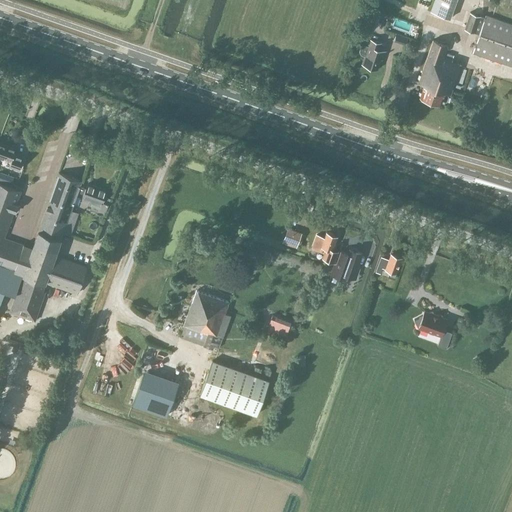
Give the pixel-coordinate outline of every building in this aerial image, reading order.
[(457,0),(434,0),(431,11),(451,18),(457,0)] [(474,53),(511,66),(511,23),(486,14),(485,17),(470,12),(465,29),(477,33),(480,24),(483,25),(474,53)] [(362,55),(365,56),(363,63),(378,69),(381,59),(383,59),(386,51),(381,49),(383,43),(369,38),(367,45),(366,44),(362,45),(360,51),(362,55)] [(453,60),(455,55),(446,52),(448,45),(434,40),(419,83),(425,85),(421,96),(442,104),(446,91),(452,93),(462,64),(453,60)] [(9,167),(20,170),(24,157),(15,154),(17,148),(0,142),(0,156),(11,161),(9,167)] [(61,239),(64,231),(74,203),(77,194),(78,192),(84,194),(83,197),(90,199),(88,204),(91,205),(92,208),(93,209),(96,210),(98,210),(100,208),(106,210),(110,198),(104,196),(107,189),(99,187),(98,188),(88,184),(86,188),(80,186),(82,180),(59,172),(42,221),(38,231),(61,239)] [(5,238),(0,235),(0,231),(1,230),(4,221),(10,224),(14,211),(16,211),(18,204),(17,204),(21,191),(0,183),(0,304),(5,291),(16,294),(33,247),(5,238)] [(75,210),(81,212),(84,202),(78,200),(75,210)] [(284,240),(297,244),(302,232),(288,227),(284,240)] [(55,255),(59,246),(61,239),(38,231),(33,247),(16,294),(14,298),(10,312),(35,321),(45,291),(43,291),(46,282),(77,293),(87,266),(55,255)] [(312,248),(320,251),(322,246),(328,248),(325,257),(335,261),(339,251),(334,249),(336,244),(335,244),(338,236),(333,234),(333,233),(329,232),(328,232),(327,232),(325,238),(317,235),(312,248)] [(363,253),(358,251),(357,249),(354,247),(352,249),(351,248),(349,253),(341,251),(338,263),(335,264),(332,274),(343,278),(345,278),(346,277),(347,277),(348,275),(352,277),(354,277),(356,277),(357,276),(358,275),(359,274),(361,268),(358,267),(363,253)] [(389,276),(395,279),(402,258),(391,254),(390,259),(382,257),(377,272),(381,274),(383,268),(392,271),(391,274),(390,273),(389,276)] [(189,340),(213,348),(214,346),(219,347),(221,342),(224,333),(225,334),(229,323),(222,321),(229,301),(197,290),(184,325),(185,326),(181,337),(189,340)] [(438,345),(447,348),(453,333),(444,330),(448,319),(444,317),(442,313),(439,315),(434,313),(433,310),(429,312),(425,311),(423,316),(415,320),(418,328),(441,336),(438,345)] [(267,332),(284,339),(289,326),(272,319),(267,332)] [(200,394),(257,414),(269,380),(232,367),(214,361),(212,360),(200,394)] [(178,383),(143,371),(132,403),(167,415),(178,383)]
